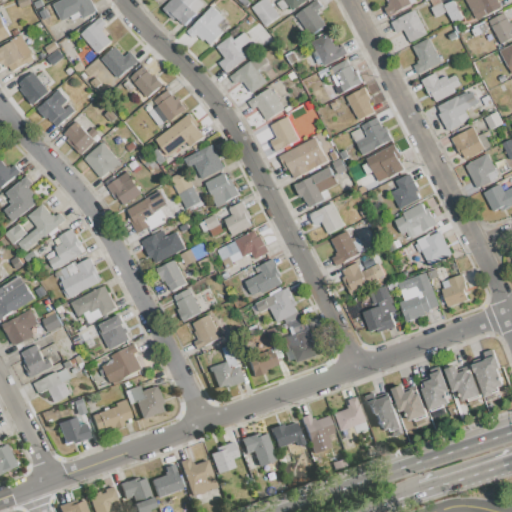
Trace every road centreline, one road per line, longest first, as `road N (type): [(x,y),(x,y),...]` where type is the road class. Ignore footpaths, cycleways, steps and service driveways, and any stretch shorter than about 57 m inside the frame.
road 1 (residential): [(508,313),(0,501)]
road 2 (residential): [(122,0),(194,73),(242,139),(358,368)]
road 3 (residential): [(0,106),(86,200),(206,424)]
road 4 (residential): [(348,0),(511,323)]
road 5 (primary): [(511,431),(285,511)]
